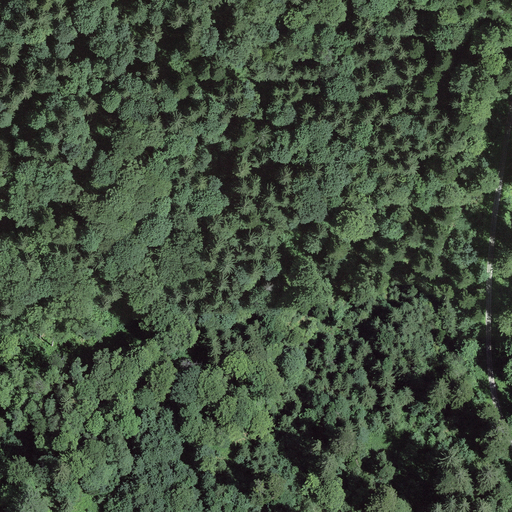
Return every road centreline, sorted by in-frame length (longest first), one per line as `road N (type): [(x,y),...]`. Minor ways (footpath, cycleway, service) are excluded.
road 1 (track): [(70,0),(96,85),(124,296),(152,344),(199,511)]
road 2 (track): [(511,41),(494,253),(498,363),(511,403)]
